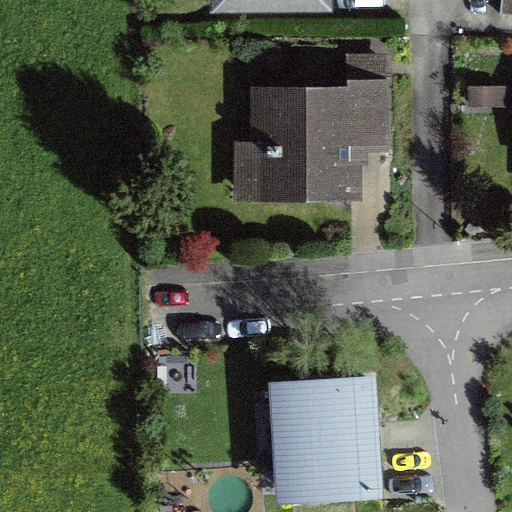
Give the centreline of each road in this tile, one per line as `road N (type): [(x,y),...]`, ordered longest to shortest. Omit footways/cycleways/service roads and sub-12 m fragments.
road 1 (residential): [(440,289),(172,311)]
road 2 (residential): [(440,289),(469,511)]
